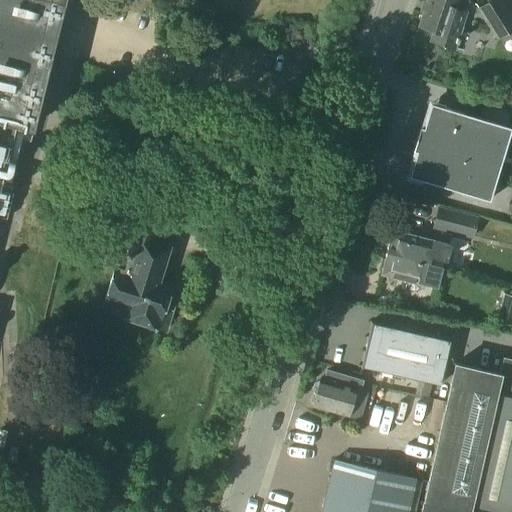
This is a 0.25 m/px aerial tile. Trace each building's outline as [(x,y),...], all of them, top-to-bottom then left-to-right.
[(0,0),(0,146),(6,121),(30,127),(60,0),(0,0)] [(426,0),(417,27),(432,31),(429,41),(453,49),(465,12),(464,12),(468,1),(465,0),(426,0)] [(511,30),(511,21),(498,0),(491,0),(477,9),(497,40),(511,30)] [(415,139),(499,164),(510,128),(436,106),(429,130),(418,127),(415,139)] [(499,164),(415,139),(411,151),(415,152),(408,176),(488,201),(499,164)] [(432,228),(471,237),(476,218),(437,208),(432,228)] [(103,264),(114,268),(103,303),(113,307),(112,313),(156,327),(165,298),(169,296),(170,291),(168,288),(169,285),(156,281),(169,242),(156,238),(161,222),(136,214),(123,252),(108,247),(103,264)] [(386,252),(440,266),(442,259),(445,260),(448,245),(432,241),(391,230),(386,252)] [(440,266),(386,252),(380,274),(421,284),(422,282),(435,286),(440,266)] [(495,322),(507,325),(511,307),(511,295),(503,293),(495,322)] [(449,340),(371,322),(370,322),(360,368),(361,367),(439,385),(449,340)] [(511,511),(511,359),(501,357),(497,374),(454,364),(439,427),(419,511),(511,511)] [(325,370),(322,380),(334,383),(346,387),(349,377),(325,370)] [(334,383),(322,380),(319,379),(319,380),(314,383),(312,389),(315,394),(311,406),(358,419),(366,393),(346,387),(334,383)] [(405,511),(414,478),(333,460),(321,511),(405,511)]
